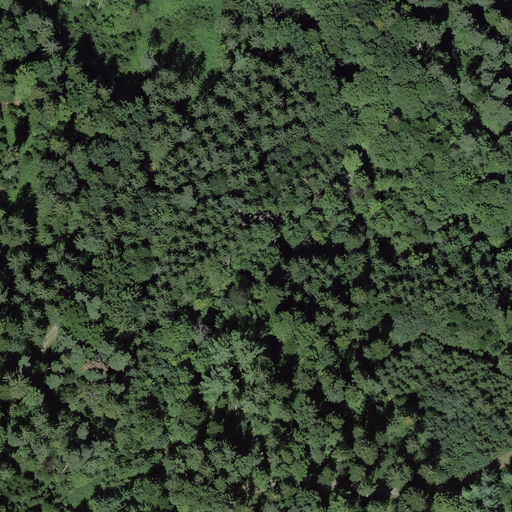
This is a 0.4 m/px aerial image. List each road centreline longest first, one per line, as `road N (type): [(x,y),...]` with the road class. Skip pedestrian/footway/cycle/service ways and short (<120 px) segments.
road 1 (track): [(0,389),(93,280),(140,206),(149,168),(135,109),(122,95),(77,72),(15,74)]
road 2 (track): [(206,511),(269,484),(439,491)]
road 3 (track): [(416,0),(461,97),(500,146),(511,145)]
